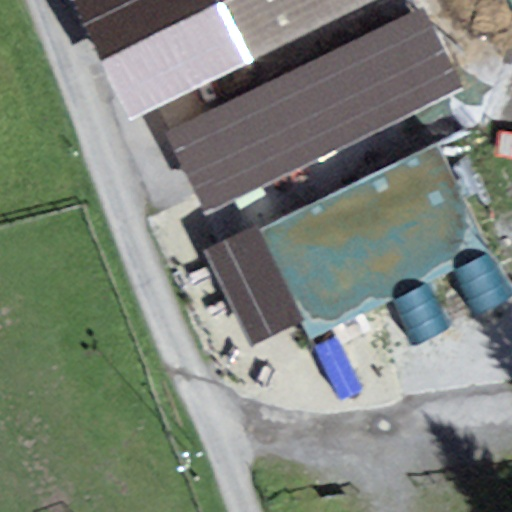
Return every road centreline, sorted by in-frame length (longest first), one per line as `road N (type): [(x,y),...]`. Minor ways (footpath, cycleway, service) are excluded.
road 1 (track): [(45,0),(244,511)]
road 2 (unknown): [(216,438),(511,405)]
